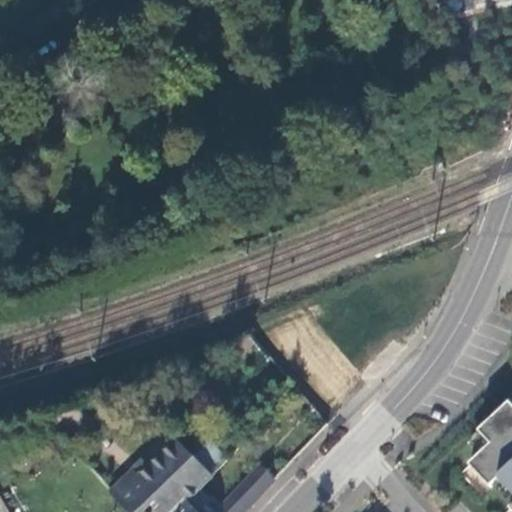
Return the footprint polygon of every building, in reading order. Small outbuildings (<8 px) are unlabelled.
[(329,406),(395,334),(351,293),(340,305),(324,291),(294,325),(280,313),(256,340),(329,406)] [(511,403),(481,432),(492,445),(470,465),(492,488),(501,479),(511,491),(511,508),(511,509),(511,403)] [(146,465),(115,497),(129,511),(162,511),(182,494),(190,501),(213,476),(211,474),(226,457),(210,441),(194,457),(175,438),(146,465)] [(139,457),(108,488),(115,497),(146,465),(139,457)] [(243,511),(276,477),(262,464),(225,503),(217,494),(200,511),(190,501),(182,494),(162,511),(243,511)]
